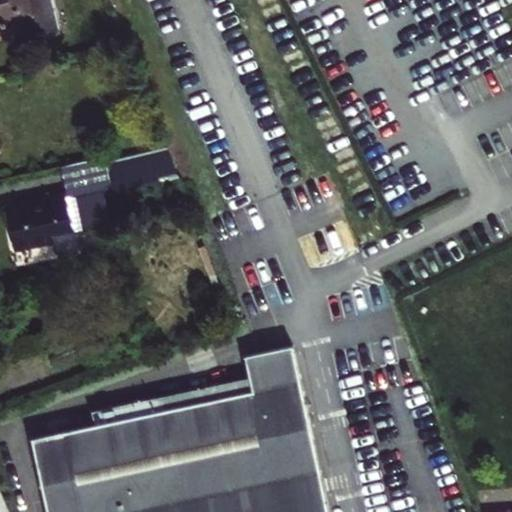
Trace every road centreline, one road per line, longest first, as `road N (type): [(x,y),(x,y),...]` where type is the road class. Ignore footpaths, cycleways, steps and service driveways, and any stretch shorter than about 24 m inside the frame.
road 1 (unknown): [(307,288),(198,0)]
road 2 (unknown): [(382,0),(461,148)]
